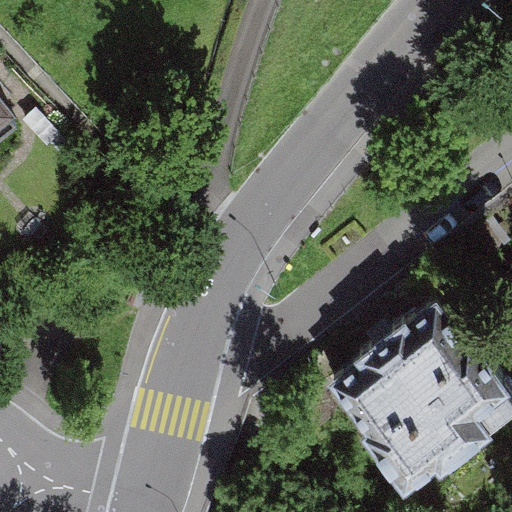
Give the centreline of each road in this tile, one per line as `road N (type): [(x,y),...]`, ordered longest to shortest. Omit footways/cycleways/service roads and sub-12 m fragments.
road 1 (tertiary): [(439,0),(219,271),(193,340)]
road 2 (residential): [(193,340),(298,335),(511,160)]
road 3 (tertiary): [(193,340),(148,511)]
